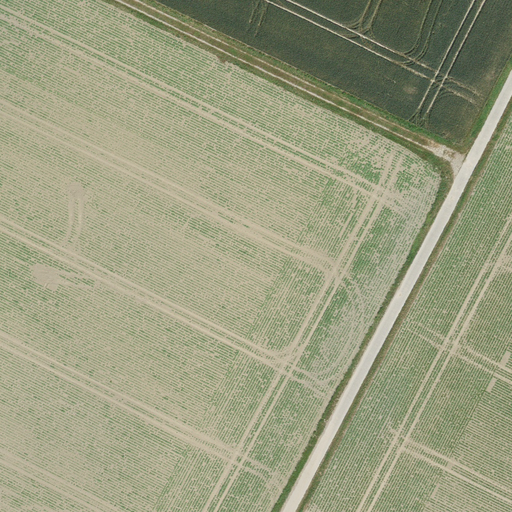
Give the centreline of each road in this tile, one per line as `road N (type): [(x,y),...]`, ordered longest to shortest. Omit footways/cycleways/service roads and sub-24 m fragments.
road 1 (track): [(121,0),(471,172)]
road 2 (track): [(471,172),(290,511)]
